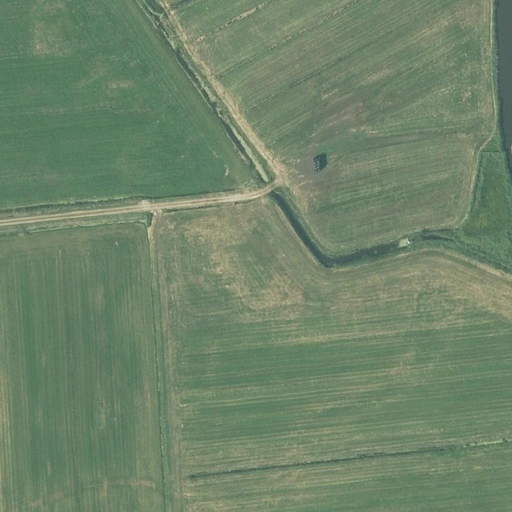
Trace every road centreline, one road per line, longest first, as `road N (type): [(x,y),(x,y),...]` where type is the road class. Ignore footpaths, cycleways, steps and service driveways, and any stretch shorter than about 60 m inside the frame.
road 1 (track): [(173,511),(153,206)]
road 2 (track): [(0,224),(257,194)]
